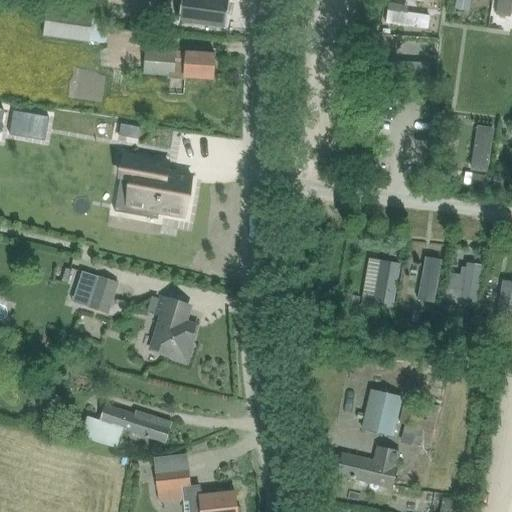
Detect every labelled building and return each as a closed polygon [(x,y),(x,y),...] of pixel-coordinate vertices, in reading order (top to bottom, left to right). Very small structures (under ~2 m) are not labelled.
[(169,0),(169,1),(171,1),(170,0),(171,0),(181,1),(178,24),(179,24),(180,23),(224,29),(224,30),(225,30),(229,0),(169,0)] [(496,0),(495,15),(508,18),(510,0),(496,0)] [(428,30),(430,17),(411,14),(412,8),(389,5),(386,24),(428,30)] [(89,42),(92,15),(47,9),(43,36),(89,42)] [(215,53),(145,49),(143,76),(167,77),(166,79),(182,80),(183,76),(213,78),(215,53)] [(425,75),(427,61),(417,61),(417,51),(396,50),(395,59),(381,58),(380,72),(425,75)] [(48,119),(13,112),(9,136),(44,142),(48,119)] [(485,181),(491,143),(478,141),(472,179),(485,181)] [(124,156),(120,178),(132,180),(127,207),(157,212),(185,217),(191,178),(166,173),(168,163),(124,156)] [(442,259),(425,256),(417,301),(434,304),(442,259)] [(109,313),(119,283),(99,277),(90,307),(109,313)] [(192,345),(198,326),(180,321),(184,308),(161,300),(156,314),(162,316),(152,350),(174,357),(173,360),(189,365),(195,345),(192,345)] [(402,398),(370,390),(360,431),(393,438),(402,398)] [(406,399),(400,424),(396,441),(429,449),(440,407),(406,399)] [(166,443),(173,422),(135,409),(133,413),(106,405),(100,422),(86,418),(81,437),(120,449),(126,431),(166,443)] [(375,447),(372,463),(342,456),(337,476),(392,489),(396,469),(400,453),(375,447)] [(188,470),(157,475),(159,494),(183,491),(185,511),(242,511),(242,510),(239,508),(238,508),(236,493),(201,498),(200,487),(190,489),(188,470)] [(26,483),(18,511),(51,511),(57,491),(26,483)]
